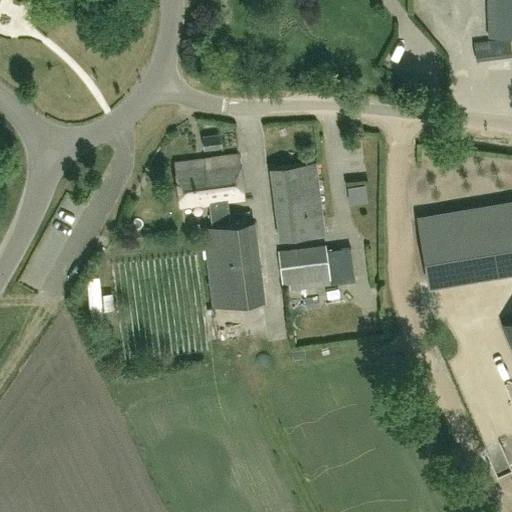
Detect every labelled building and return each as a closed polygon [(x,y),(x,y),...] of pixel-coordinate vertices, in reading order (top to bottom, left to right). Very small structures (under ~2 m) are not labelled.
[(476,60),(511,55),(511,52),(510,36),(491,38),(473,41),(476,60)] [(236,85),(309,75),(307,64),(287,67),(282,38),(230,45),(236,85)] [(221,145),(219,134),(202,136),(204,148),(221,145)] [(238,153),(174,162),(180,206),(210,202),(212,225),(204,226),(214,305),(255,300),(245,221),(230,223),(227,199),(244,197),(238,153)] [(314,161),(271,167),(280,238),(323,233),(314,161)] [(353,188),(354,202),(370,201),(370,187),(353,188)] [(457,276),(511,265),(511,209),(447,222),(457,276)] [(282,284),(304,282),(315,287),(356,281),(351,246),(326,250),(326,243),(277,250),(282,284)] [(306,511),(291,483),(276,491),(287,511),(306,511)]
